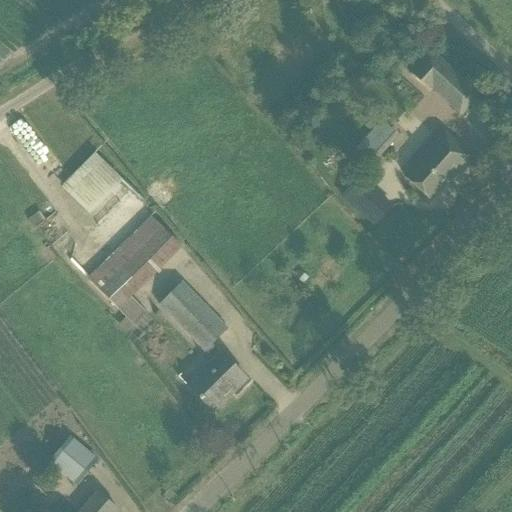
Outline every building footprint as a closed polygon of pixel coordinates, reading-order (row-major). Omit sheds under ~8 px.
[(430,92),(432,89),(435,92),(454,72),(430,51),(410,74),(430,92)] [(460,115),(478,95),(471,88),(453,108),(460,115)] [(381,123),(357,151),(372,164),(396,137),(381,123)] [(418,166),(406,180),(428,200),(448,177),(451,180),(472,158),(444,133),(416,164),(418,166)] [(68,192),(98,220),(131,184),(102,156),(68,192)] [(374,225),(390,206),(360,178),(342,197),(374,225)] [(39,213),(30,219),(35,227),(44,220),(39,213)] [(183,247),(152,215),(87,279),(133,327),(147,313),(132,297),(183,247)] [(227,329),(182,283),(159,306),(212,360),(186,386),(210,411),(231,390),(233,393),(246,380),(212,345),(227,329)] [(77,485),(97,462),(69,439),(50,462),(77,485)] [(174,495),(169,490),(162,496),(167,501),(174,495)] [(79,511),(116,511),(118,511),(102,498),(96,493),(79,511)]
